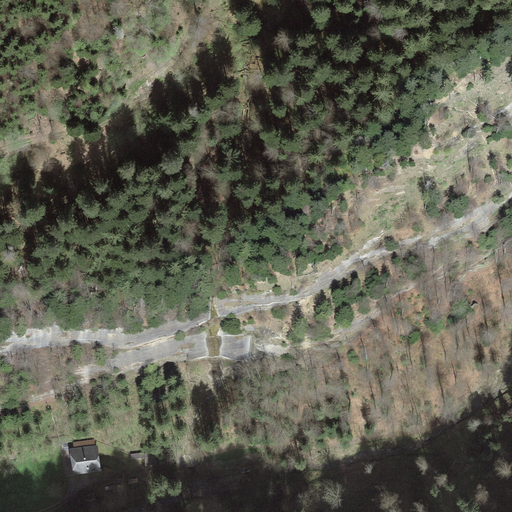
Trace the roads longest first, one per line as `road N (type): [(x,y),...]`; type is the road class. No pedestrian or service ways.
road 1 (track): [(34,511),(108,476),(256,448),(375,438)]
road 2 (track): [(0,147),(114,115),(137,81),(173,55),(201,0)]
